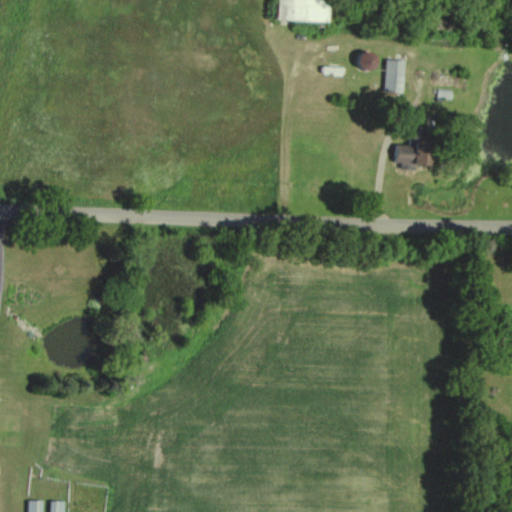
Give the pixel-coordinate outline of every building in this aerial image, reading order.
[(320,22),(321,0),(269,0),(269,19),(320,22)] [(396,60),(379,60),(379,93),(396,93),(396,60)] [(459,66),(434,66),(434,85),(459,85),(459,66)] [(387,166),(408,166),(408,144),(387,144),(387,166)] [(21,511),(33,511),(33,501),(22,501),(21,511)] [(47,511),(58,511),(58,502),(47,502),(47,511)]
